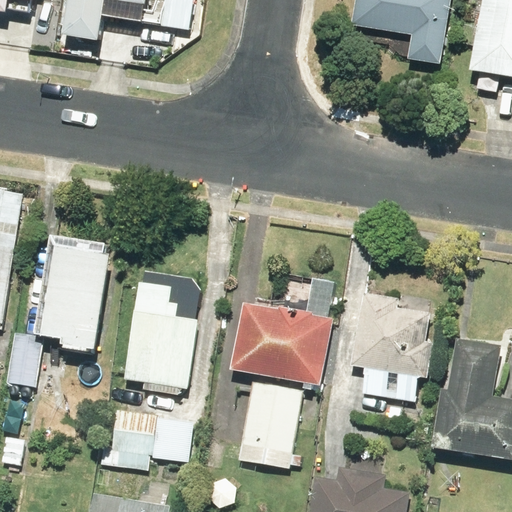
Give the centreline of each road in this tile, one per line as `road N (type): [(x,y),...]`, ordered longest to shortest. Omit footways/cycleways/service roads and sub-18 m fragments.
road 1 (residential): [(511,192),(251,149)]
road 2 (residential): [(251,149),(0,108)]
road 3 (residential): [(275,0),(251,149)]
